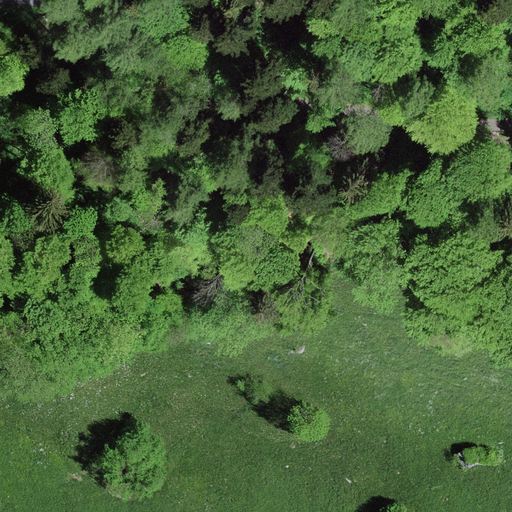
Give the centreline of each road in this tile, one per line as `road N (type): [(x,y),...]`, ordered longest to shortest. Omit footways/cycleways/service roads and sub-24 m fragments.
road 1 (track): [(0,284),(92,302),(183,282),(495,128)]
road 2 (track): [(33,0),(278,99),(495,128)]
